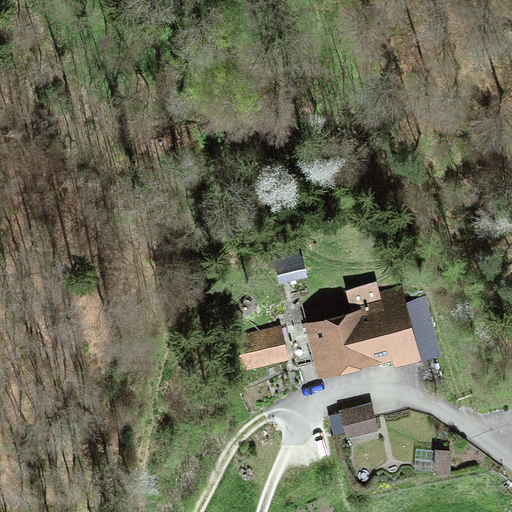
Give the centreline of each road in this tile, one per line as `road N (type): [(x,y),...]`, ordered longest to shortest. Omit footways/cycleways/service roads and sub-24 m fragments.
road 1 (track): [(130,511),(174,307),(202,226),(228,192),(286,162),(335,157),(390,170),(511,231)]
road 2 (residential): [(196,511),(214,469),(247,429),(326,386),(365,386),(422,404),(511,463)]
